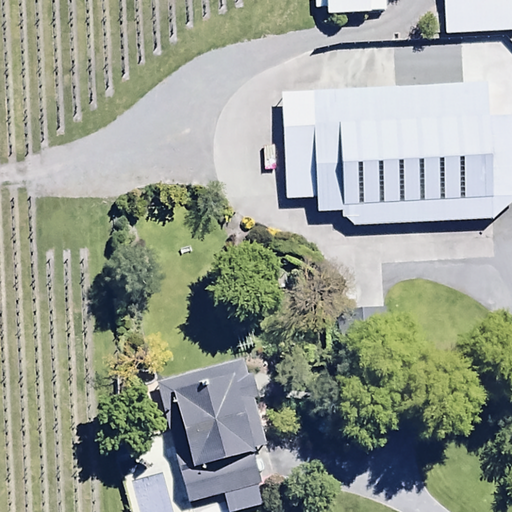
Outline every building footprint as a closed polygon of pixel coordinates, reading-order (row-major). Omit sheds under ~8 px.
[(371,24),(370,0),(313,0),(313,13),(327,13),(327,24),(371,24)] [(352,223),(353,238),(502,229),(511,219),(511,120),(494,122),(492,86),(284,99),(291,213),(324,211),(325,224),(352,223)] [(382,362),(384,316),(377,315),(377,321),(341,319),(339,360),(382,362)] [(250,370),(170,394),(195,479),(261,460),(276,455),(250,370)] [(272,497),(261,460),(195,479),(185,482),(194,511),(220,511),(234,508),(269,498),(272,497)] [(273,511),(269,498),(234,508),(235,511),(273,511)]
